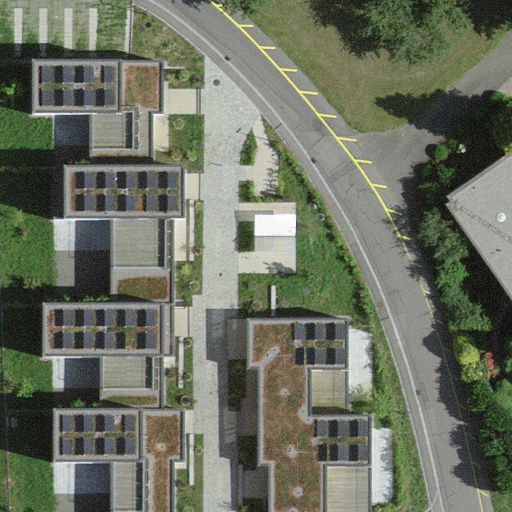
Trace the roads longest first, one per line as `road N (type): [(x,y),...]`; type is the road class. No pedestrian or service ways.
road 1 (residential): [(178,0),(249,55),(357,189),(390,253),(461,511)]
road 2 (track): [(511,47),(357,189)]
